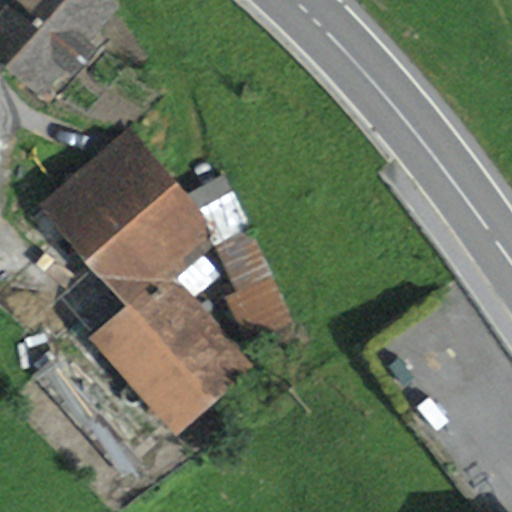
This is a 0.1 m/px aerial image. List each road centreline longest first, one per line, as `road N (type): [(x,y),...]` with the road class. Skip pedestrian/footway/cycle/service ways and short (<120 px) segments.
road 1 (secondary): [(290,0),(339,44),(511,259)]
road 2 (track): [(224,218),(174,70),(128,0)]
